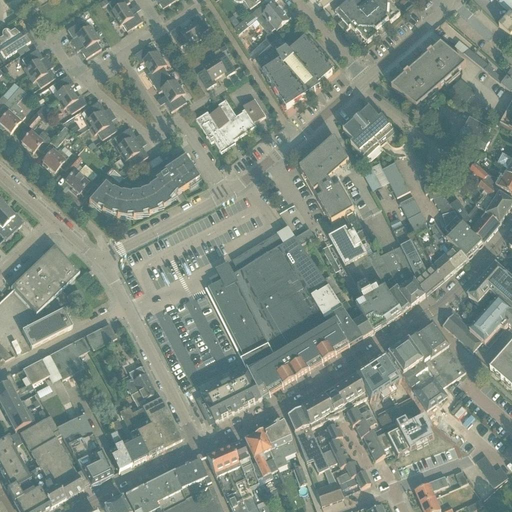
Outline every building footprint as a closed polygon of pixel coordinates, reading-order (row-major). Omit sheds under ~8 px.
[(115,22),(130,12),(126,7),(130,5),(127,0),(116,0),(109,5),(113,12),(110,14),(115,22)] [(178,1),(177,0),(159,0),(157,2),(163,11),(178,1)] [(242,3),(244,2),(250,11),(258,6),(257,4),(263,0),(233,0),(234,2),(237,3),(240,4),(242,3)] [(336,0),(315,0),(320,5),(322,3),(326,7),(323,9),(323,10),(324,10),(336,0)] [(359,0),(338,19),(342,22),(338,26),(342,31),(345,34),(351,29),(356,35),(357,33),(368,45),(378,36),(377,34),(389,24),(390,26),(401,17),(390,5),(392,3),(389,0),(359,0)] [(511,0),(503,0),(499,4),(511,16),(511,15),(511,16),(511,0)] [(106,1),(99,6),(101,7),(102,10),(109,5),(107,3),(106,1)] [(235,30),(234,31),(239,37),(257,23),(262,29),(268,36),(266,37),(266,43),(270,48),(278,41),(272,34),(281,27),(282,28),(289,22),(276,6),(268,13),(257,22),(252,16),(240,26),(235,30)] [(130,12),(115,22),(120,29),(123,27),(127,34),(143,24),(137,15),(133,17),(130,12)] [(499,28),(511,40),(511,29),(506,25),(511,18),(511,16),(511,15),(511,16),(510,16),(499,28)] [(187,29),(197,44),(204,39),(202,36),(209,31),(199,16),(190,22),(192,26),(187,29)] [(235,30),(240,26),(234,18),(229,21),(235,30)] [(83,22),(67,32),(73,41),(70,43),(74,49),(95,35),(90,28),(87,29),(83,22)] [(170,34),(176,43),(181,50),(188,45),(190,48),(196,44),(197,44),(187,29),(182,32),(180,28),(170,34)] [(0,53),(1,53),(5,60),(16,53),(19,58),(29,52),(26,47),(30,44),(26,37),(22,39),(21,37),(21,36),(17,33),(15,31),(14,31),(10,33),(9,33),(8,32),(6,32),(5,33),(4,33),(3,34),(2,35),(2,36),(2,37),(2,38),(0,39),(0,53)] [(95,35),(74,49),(77,54),(80,52),(86,61),(101,51),(96,44),(99,42),(95,35)] [(270,48),(255,61),(287,111),(321,89),(319,87),(333,75),(329,71),(331,69),(324,62),(322,64),(319,60),(321,59),(315,51),(313,53),(310,49),(312,48),(305,40),(290,54),(288,51),(290,49),(280,38),(278,41),(278,40),(278,41),(270,48)] [(392,90),(417,110),(467,67),(441,47),(432,54),(431,55),(428,57),(427,58),(427,59),(409,75),(408,74),(408,75),(405,78),(404,78),(405,79),(392,90)] [(144,64),(148,70),(162,60),(158,53),(155,55),(150,48),(134,58),(141,67),(144,64)] [(511,83),(507,79),(504,82),(493,73),(494,71),(489,66),(488,67),(468,51),(464,57),(490,77),(511,95),(511,83)] [(23,70),(28,78),(49,64),(46,59),(43,60),(37,52),(29,57),(22,61),(26,68),(23,70)] [(217,59),(210,64),(220,78),(224,75),(227,79),(236,73),(226,58),(219,62),(217,59)] [(163,61),(162,60),(148,70),(151,75),(147,77),(153,86),(168,76),(164,69),(167,68),(163,61)] [(17,83),(26,78),(19,64),(10,69),(17,83)] [(53,70),(49,64),(28,78),(33,85),(35,83),(40,90),(56,80),(50,72),(53,70)] [(210,64),(209,65),(203,69),(205,72),(198,76),(207,92),(217,86),(214,82),(220,78),(210,64)] [(166,98),(181,89),(180,87),(176,81),(173,83),(168,76),(153,86),(159,95),(163,93),(166,98)] [(54,97),(58,104),(73,94),(70,90),(74,87),(68,78),(59,83),(52,88),(57,95),(54,97)] [(463,93),(467,87),(461,82),(449,93),(461,101),(465,95),(463,93)] [(465,95),(461,101),(467,105),(475,94),(467,87),(463,93),(465,95)] [(185,96),(181,89),(166,98),(169,103),(165,106),(171,115),(187,105),(182,98),(185,96)] [(10,136),(17,129),(25,119),(20,114),(21,112),(14,106),(18,102),(17,101),(23,94),(19,90),(13,97),(12,97),(7,103),(8,103),(4,108),(9,113),(5,118),(0,123),(0,129),(1,131),(3,130),(10,136)] [(71,117),(78,112),(86,107),(80,97),(76,100),(73,94),(58,104),(63,111),(66,109),(71,117)] [(246,113),(237,119),(226,103),(218,108),(220,111),(210,118),(208,115),(196,122),(207,139),(206,140),(207,141),(208,140),(211,146),(214,144),(221,156),(231,150),(229,147),(250,133),(250,134),(251,133),(250,133),(256,129),(255,126),(266,119),(255,102),(243,110),(246,113)] [(511,103),(500,126),(511,132),(511,103)] [(85,123),(89,131),(104,121),(101,116),(105,113),(99,104),(90,109),(83,114),(88,121),(85,123)] [(350,129),(345,134),(354,144),(351,147),(358,154),(363,160),(364,162),(379,149),(395,135),(394,133),(389,127),(382,120),(380,122),(371,112),(365,117),(364,116),(360,120),(355,125),(354,125),(350,129)] [(35,117),(26,127),(32,132),(40,122),(38,120),(35,117)] [(485,140),(490,130),(470,119),(465,130),(474,135),(485,141),(485,140)] [(102,143),(109,138),(117,133),(111,124),(107,126),(104,121),(89,131),(94,138),(97,136),(102,143)] [(69,128),(68,129),(72,135),(79,131),(75,124),(69,128)] [(52,143),(50,145),(51,145),(57,151),(64,143),(71,135),(65,129),(58,137),(52,143)] [(116,149),(120,157),(135,147),(132,142),(135,140),(129,130),(114,140),(119,147),(116,149)] [(490,143),(485,140),(485,141),(474,135),(465,130),(460,138),(485,152),(490,143)] [(33,156),(37,151),(42,155),(51,145),(50,145),(52,143),(48,140),(48,139),(42,134),(37,140),(30,134),(25,141),(21,146),(33,156)] [(329,182),(349,165),(335,140),(300,171),(314,195),(316,194),(320,200),(318,201),(332,226),(345,218),(354,235),(360,244),(367,239),(352,214),(354,213),(340,189),(335,192),(331,185),(329,182)] [(133,169),(140,165),(148,159),(142,150),(138,152),(135,147),(120,157),(125,164),(128,162),(133,169)] [(54,175),(61,168),(68,160),(60,153),(58,155),(54,151),(42,165),(43,165),(42,166),(47,171),(48,170),(54,175)] [(510,172),(508,176),(511,178),(511,160),(503,155),(497,166),(510,172)] [(87,195),(94,186),(84,177),(82,180),(77,177),(82,171),(78,167),(81,163),(76,158),(70,166),(63,173),(68,178),(70,176),(71,177),(65,185),(79,197),(83,192),(87,195)] [(187,158),(167,172),(163,174),(164,177),(155,183),(156,185),(148,190),(149,191),(140,194),(140,195),(131,196),(131,197),(121,195),(121,196),(112,192),(112,193),(105,187),(88,205),(96,212),(97,209),(103,212),(101,214),(110,219),(111,216),(117,217),(117,220),(126,222),(126,219),(132,218),(132,221),(142,220),(141,217),(147,215),(148,218),(158,214),(156,212),(161,209),(162,211),(171,205),(168,203),(172,199),(176,195),(177,196),(182,193),(199,182),(188,167),(191,165),(187,158)] [(386,178),(399,171),(396,165),(383,172),(386,178)] [(496,180),(488,177),(475,165),(470,171),(469,172),(483,183),(484,182),(499,195),(511,203),(511,178),(508,176),(504,174),(501,172),(496,180)] [(463,167),(456,175),(463,181),(462,182),(483,199),(476,208),(477,209),(478,210),(501,227),(503,223),(511,209),(511,203),(499,195),(484,182),(483,183),(469,172),(463,167)] [(388,183),(402,177),(399,171),(386,178),(388,183)] [(113,172),(109,177),(119,185),(123,180),(113,172)] [(123,176),(127,183),(133,179),(129,172),(123,176)] [(363,177),(373,194),(382,189),(372,172),(363,177)] [(391,189),(405,182),(402,177),(388,183),(391,189)] [(394,194),(407,188),(405,182),(391,189),(394,194)] [(429,196),(440,193),(436,187),(424,190),(426,197),(429,196)] [(397,200),(410,194),(407,188),(394,194),(397,200)] [(434,201),(444,198),(440,193),(429,196),(430,202),(434,201)] [(434,201),(435,207),(437,206),(447,203),(444,198),(434,201)] [(400,206),(403,211),(416,204),(413,199),(400,206)] [(492,237),(501,227),(478,210),(477,209),(476,208),(468,218),(458,202),(450,207),(451,209),(454,214),(455,216),(457,219),(461,224),(470,233),(470,234),(484,247),(492,237)] [(437,206),(439,212),(441,212),(451,209),(450,207),(447,203),(437,206)] [(0,229),(0,230),(0,237),(5,243),(24,225),(16,216),(13,218),(0,204),(0,229)] [(403,211),(405,216),(419,210),(416,204),(403,211)] [(441,212),(442,217),(454,214),(451,209),(441,212)] [(408,222),(421,215),(419,210),(405,216),(408,222)] [(454,214),(442,217),(444,223),(457,219),(455,216),(454,214)] [(421,215),(408,222),(411,227),(424,220),(421,215)] [(473,259),(484,247),(470,234),(470,233),(461,224),(457,219),(444,223),(446,231),(445,232),(451,238),(447,242),(448,245),(458,254),(468,263),(473,259)] [(411,227),(413,232),(426,226),(427,225),(424,220),(411,227)] [(404,230),(403,230),(399,221),(389,225),(401,249),(417,281),(415,282),(426,298),(444,283),(437,276),(436,277),(433,273),(427,261),(424,254),(423,250),(416,237),(415,236),(408,239),(404,230)] [(415,236),(416,237),(428,231),(426,226),(413,232),(415,236)] [(447,242),(435,226),(429,230),(435,237),(432,239),(435,244),(423,250),(424,254),(427,261),(433,273),(436,277),(437,276),(444,283),(468,263),(458,254),(448,245),(447,242)] [(300,247),(314,239),(309,231),(296,239),(300,247)] [(335,238),(329,241),(332,247),(364,304),(357,308),(375,335),(381,332),(387,328),(403,317),(391,301),(385,289),(369,260),(367,258),(366,256),(359,244),(360,244),(354,235),(350,237),(346,231),(335,238)] [(213,288),(206,291),(242,362),(245,361),(250,371),(247,373),(249,376),(249,375),(263,402),(264,403),(264,402),(264,401),(270,398),(270,399),(271,399),(270,398),(278,393),(283,390),(283,391),(284,391),(283,390),(286,388),(289,386),(283,375),(297,366),(306,376),(309,374),(310,375),(310,374),(319,368),(322,366),(323,367),(324,367),(323,366),(333,360),(336,359),(337,359),(337,358),(345,353),(349,351),(350,351),(350,350),(357,346),(364,342),(344,311),(325,282),(310,260),(309,261),(305,254),(299,246),(294,238),(294,239),(295,240),(284,247),(277,236),(266,242),(273,253),(267,257),(261,260),(256,264),(250,267),(244,270),(239,274),(233,277),(229,271),(210,281),(212,286),(213,288)] [(266,242),(260,246),(267,257),(273,253),(266,242)] [(0,251),(0,260),(3,264),(16,253),(8,244),(0,251)] [(260,246),(255,249),(261,260),(267,257),(260,246)] [(79,276),(73,269),(54,249),(38,265),(11,291),(12,292),(36,317),(79,276)] [(255,249),(249,253),(256,264),(261,260),(255,249)] [(328,249),(323,252),(336,275),(341,272),(328,249)] [(415,282),(417,281),(401,249),(380,259),(400,294),(412,310),(426,298),(415,282)] [(400,294),(380,259),(376,251),(366,256),(367,258),(369,260),(385,289),(391,301),(403,317),(412,310),(400,294)] [(244,255),(243,256),(250,267),(256,264),(249,253),(244,255)] [(243,256),(238,259),(244,270),(250,267),(243,256)] [(238,259),(232,263),(239,274),(244,270),(238,259)] [(500,299),(511,309),(511,280),(504,274),(496,267),(482,283),(492,292),(500,299)] [(364,342),(374,336),(375,335),(357,308),(356,308),(356,307),(352,311),(347,303),(346,304),(337,290),(338,290),(330,278),(325,282),(344,311),(364,342)] [(482,283),(468,299),(478,308),(491,294),(499,301),(474,329),(470,334),(482,345),(489,351),(494,345),(508,328),(511,331),(511,309),(500,299),(492,292),(482,283)] [(71,308),(75,316),(87,309),(78,293),(67,299),(71,308)] [(56,316),(22,333),(31,350),(31,351),(72,330),(69,323),(63,312),(61,314),(56,316)] [(452,317),(442,329),(449,335),(453,339),(473,356),(482,345),(470,334),(474,329),(470,327),(467,330),(460,323),(452,317)] [(431,326),(408,343),(424,367),(429,363),(447,388),(465,376),(437,334),(431,326)] [(109,327),(102,331),(104,336),(109,345),(117,341),(109,327)] [(94,335),(86,339),(90,348),(93,353),(108,345),(109,345),(104,336),(102,331),(94,335)] [(82,341),(71,347),(78,359),(89,353),(87,349),(82,341)] [(21,354),(16,343),(11,345),(16,356),(21,354)] [(410,390),(415,387),(417,390),(413,393),(425,411),(445,397),(441,391),(447,388),(429,363),(424,367),(408,343),(387,357),(410,390)] [(511,346),(491,371),(511,389),(511,346)] [(4,363),(12,359),(0,347),(0,359),(2,361),(4,363)] [(71,347),(59,353),(72,376),(73,377),(84,372),(78,359),(71,347)] [(59,353),(49,358),(62,383),(67,380),(71,387),(76,385),(72,378),(73,377),(72,376),(59,353)] [(368,373),(357,380),(371,405),(383,396),(387,394),(390,391),(400,384),(394,375),(388,366),(384,361),(374,368),(375,369),(372,371),(371,370),(368,373)] [(51,378),(42,362),(23,372),(32,388),(42,382),(51,378)] [(151,387),(145,376),(144,377),(140,369),(128,376),(131,381),(127,383),(125,385),(131,397),(151,387)] [(203,400),(198,403),(210,427),(215,424),(216,426),(262,402),(263,402),(249,375),(249,376),(241,379),(236,382),(215,393),(209,395),(202,399),(203,400)] [(0,389),(0,402),(14,395),(18,393),(11,378),(10,377),(0,382),(0,389)] [(344,413),(364,403),(367,401),(355,378),(331,393),(332,393),(344,413)] [(156,397),(151,387),(131,397),(139,412),(142,410),(139,405),(143,403),(143,404),(158,396),(157,396),(156,397)] [(340,415),(344,413),(332,393),(328,395),(323,398),(301,411),(311,432),(339,419),(337,416),(340,415)] [(14,395),(0,402),(0,406),(3,413),(19,405),(14,395)] [(142,412),(154,434),(163,429),(172,425),(158,396),(143,404),(143,403),(139,405),(142,410),(142,412)] [(19,405),(3,413),(9,423),(27,414),(22,404),(19,405)] [(133,441),(137,438),(139,441),(144,452),(149,461),(151,460),(164,453),(154,434),(142,412),(137,414),(135,410),(131,412),(129,410),(120,415),(133,441)] [(301,411),(287,418),(300,449),(302,454),(303,457),(309,455),(312,463),(318,476),(324,473),(325,477),(329,488),(315,492),(321,510),(343,502),(342,499),(335,485),(328,470),(325,463),(322,456),(319,450),(315,442),(311,432),(301,411)] [(367,413),(359,417),(356,412),(346,416),(352,429),(354,428),(371,420),(371,419),(367,413)] [(27,414),(9,423),(14,434),(34,423),(29,413),(27,414)] [(381,413),(374,416),(375,418),(377,422),(381,420),(384,418),(381,413)] [(72,423),(57,431),(68,449),(74,459),(89,488),(90,489),(102,484),(113,478),(109,469),(102,454),(101,454),(84,418),(72,423)] [(367,429),(376,424),(373,418),(371,419),(371,420),(354,428),(361,441),(363,440),(373,434),(370,435),(367,429)] [(50,419),(20,437),(30,455),(38,470),(46,485),(53,481),(66,503),(73,498),(84,492),(84,491),(56,442),(61,439),(58,433),(51,420),(50,419)] [(399,433),(387,439),(398,461),(404,458),(403,455),(408,452),(410,455),(418,451),(416,448),(428,442),(430,445),(436,442),(424,420),(412,426),(409,421),(396,428),(399,433)] [(269,429),(262,433),(272,452),(270,452),(272,461),(277,473),(276,471),(281,470),(286,468),(285,465),(284,460),(296,455),(291,443),(282,421),(269,429)] [(392,421),(386,424),(390,432),(396,429),(392,421)] [(116,437),(132,469),(149,461),(144,452),(139,441),(129,446),(118,423),(111,426),(116,437)] [(182,444),(172,425),(154,434),(164,453),(182,444)] [(328,447),(338,442),(341,441),(342,440),(340,435),(336,427),(317,436),(321,443),(328,439),(330,444),(327,445),(327,446),(328,447)] [(460,432),(448,438),(459,460),(471,454),(460,432)] [(272,480),(270,476),(277,473),(272,461),(270,452),(272,452),(262,433),(244,443),(258,469),(252,472),(257,482),(262,479),(265,484),(272,480)] [(384,436),(376,440),(373,434),(363,440),(369,452),(388,442),(384,436)] [(8,440),(0,444),(0,473),(5,481),(0,484),(13,506),(16,511),(50,511),(51,511),(50,511),(38,492),(33,495),(10,453),(22,446),(16,436),(8,440)] [(108,454),(118,476),(132,469),(116,437),(110,440),(112,444),(110,445),(112,449),(112,450),(112,451),(108,454)] [(325,463),(344,454),(338,442),(328,447),(329,450),(330,452),(322,456),(325,463)] [(382,453),(391,449),(388,442),(369,452),(375,464),(385,459),(382,453)] [(267,511),(262,498),(258,489),(256,483),(257,482),(252,472),(240,445),(230,450),(253,502),(256,511),(267,511)] [(240,511),(256,511),(253,502),(230,450),(217,456),(224,473),(227,478),(231,490),(240,511)] [(340,471),(343,470),(350,466),(344,454),(325,463),(328,470),(337,465),(340,471)] [(240,511),(231,490),(227,478),(224,473),(217,456),(205,461),(207,461),(216,481),(217,482),(226,503),(228,504),(231,511),(240,511)] [(479,471),(489,464),(485,458),(476,465),(479,471)] [(195,465),(173,475),(185,501),(194,497),(207,491),(211,502),(201,507),(203,511),(217,511),(221,510),(217,501),(218,500),(209,481),(207,482),(200,464),(200,463),(195,465)] [(345,484),(360,477),(354,464),(350,466),(343,470),(344,472),(346,475),(338,479),(341,486),(342,486),(345,484)] [(483,476),(493,469),(489,464),(479,471),(483,476)] [(496,474),(496,473),(493,469),(483,476),(486,481),(496,474)] [(31,475),(29,476),(38,492),(50,511),(51,511),(62,505),(66,503),(53,481),(46,485),(38,470),(36,471),(36,472),(31,475)] [(299,489),(306,487),(300,470),(293,472),(299,489)] [(504,484),(509,481),(501,470),(496,473),(496,474),(500,479),(504,484)] [(490,486),(500,479),(496,474),(486,481),(490,486)] [(173,475),(146,488),(157,510),(154,511),(203,511),(201,507),(200,507),(194,497),(185,501),(173,475)] [(360,492),(364,491),(370,488),(364,475),(360,477),(345,484),(348,490),(348,491),(357,486),(360,492)] [(462,490),(464,489),(469,486),(462,475),(456,477),(460,486),(462,490)] [(448,488),(445,479),(428,485),(429,488),(415,494),(421,506),(435,500),(433,494),(448,488)] [(494,491),(504,484),(500,479),(490,486),(494,491)] [(341,486),(339,487),(342,493),(348,490),(345,484),(342,486),(341,486)] [(146,488),(125,499),(129,508),(131,511),(154,511),(157,510),(146,488)] [(128,511),(126,509),(122,500),(104,509),(105,511),(128,511)] [(423,511),(440,511),(435,500),(421,506),(423,511)]
